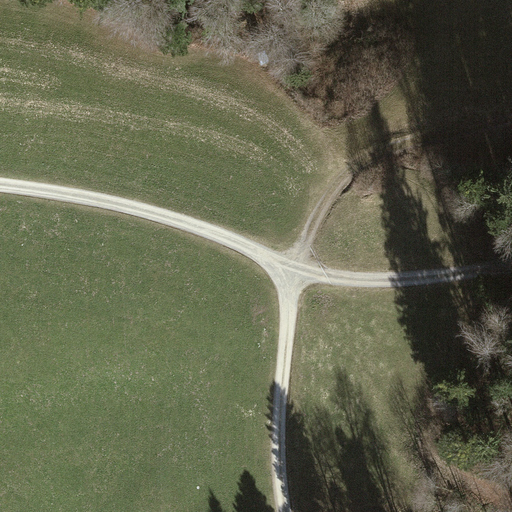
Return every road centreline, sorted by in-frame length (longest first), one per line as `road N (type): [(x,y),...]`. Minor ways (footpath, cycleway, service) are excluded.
road 1 (track): [(0,187),(74,195),(186,223),(293,270),(277,464),(282,511)]
road 2 (track): [(511,117),(389,147),(326,199),(293,270),(380,282),(511,272)]
